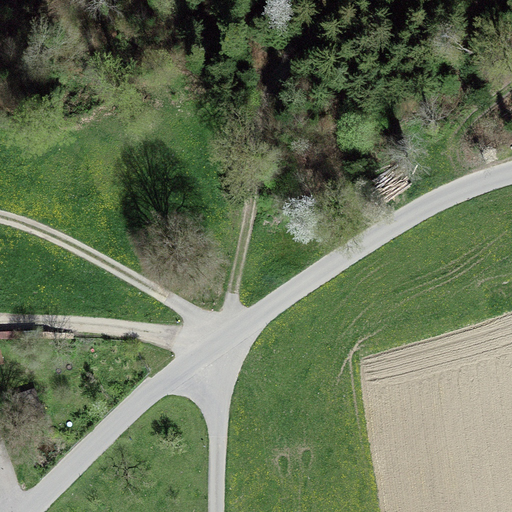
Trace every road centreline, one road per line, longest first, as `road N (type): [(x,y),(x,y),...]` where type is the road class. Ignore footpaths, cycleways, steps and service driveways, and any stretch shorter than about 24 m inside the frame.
road 1 (track): [(356,0),(277,78),(226,332)]
road 2 (unclassified): [(226,332),(472,195),(511,184)]
road 3 (unclassified): [(31,511),(153,390),(226,332)]
road 4 (track): [(0,216),(55,236),(226,332)]
road 5 (track): [(0,323),(102,324),(212,343)]
road 6 (unclassified): [(219,511),(226,332)]
